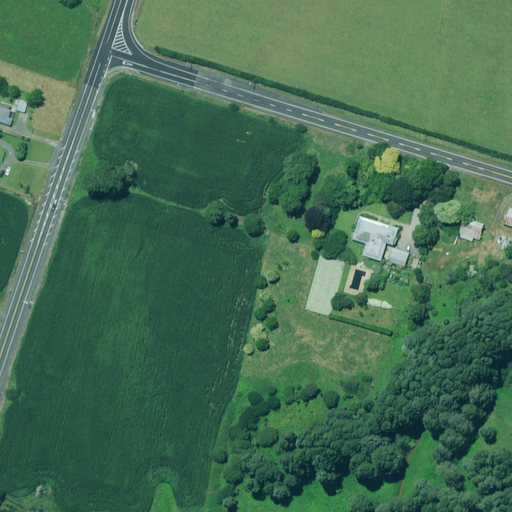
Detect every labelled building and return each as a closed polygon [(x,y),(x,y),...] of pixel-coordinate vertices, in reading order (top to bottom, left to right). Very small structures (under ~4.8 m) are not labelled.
[(29,103),(21,100),(18,110),(26,113),(29,103)] [(12,111),(0,107),(0,121),(12,126),(14,119),(10,118),(12,111)] [(400,229),(362,217),(360,222),(359,226),(355,240),(368,244),(365,256),(383,261),(388,244),(395,246),(400,229)] [(481,240),(486,225),(474,221),(465,218),(460,237),(474,242),(475,238),(481,240)] [(410,254),(394,250),(390,262),(406,267),(410,254)] [(420,260),(415,259),(412,268),(417,270),(420,260)]
